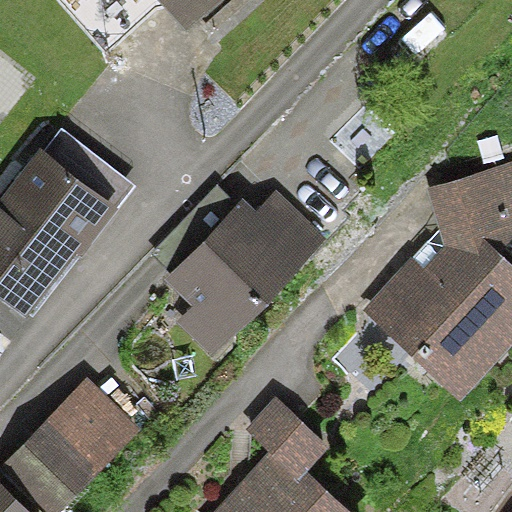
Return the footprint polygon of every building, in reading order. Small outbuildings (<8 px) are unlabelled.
[(210,0),(167,0),(187,21),(210,0)] [(36,159),(0,205),(0,298),(18,312),(100,208),(36,159)] [(511,223),(511,166),(434,191),(446,229),(461,225),(467,243),(415,298),(395,280),(367,310),(369,312),(370,311),(455,389),(511,327),(511,278),(485,254),(511,223)] [(170,278),(227,333),(293,263),(236,208),(170,278)] [(73,392),(3,463),(52,511),(54,511),(124,441),(73,392)] [(336,511),(294,472),(319,444),(275,404),(248,433),(275,459),(226,511),(336,511)] [(0,511),(21,511),(0,491),(0,511)]
